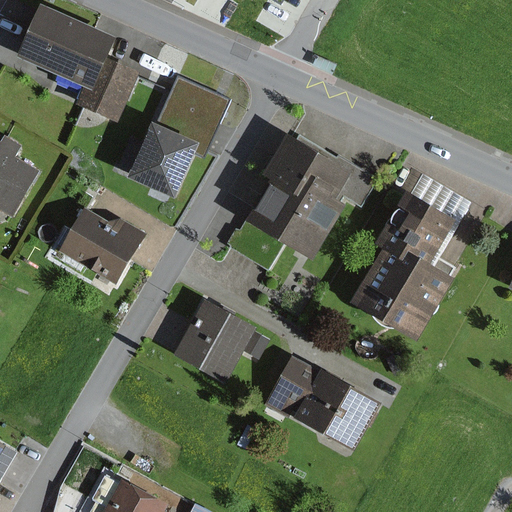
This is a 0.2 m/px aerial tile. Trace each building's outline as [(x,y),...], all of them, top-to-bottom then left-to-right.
[(240,0),(269,16),(278,0),(240,0)] [(107,59),(117,38),(42,5),(18,58),(84,87),(77,104),(118,122),(140,73),(107,59)] [(338,48),(346,35),(329,24),(321,37),(338,48)] [(338,64),(315,54),(310,66),(333,75),(338,64)] [(200,143),(195,154),(205,159),(230,101),(178,78),(158,125),(200,143)] [(158,125),(153,123),(129,179),(176,199),(195,154),(200,143),(158,125)] [(362,207),(378,180),(338,156),(335,162),(288,134),(262,176),(272,182),(241,233),(236,230),(227,246),(269,271),(284,244),(314,261),(347,205),(341,202),(344,197),(362,207)] [(1,143),(0,142),(0,210),(14,219),(43,171),(17,156),(23,146),(5,135),(1,143)] [(446,202),(467,210),(473,193),(452,185),(446,202)] [(457,220),(407,192),(376,246),(382,250),(352,303),(418,341),(454,279),(450,276),(455,268),(436,257),(457,220)] [(117,287),(148,235),(122,219),(109,223),(85,208),(59,252),(117,287)] [(257,329),(205,301),(175,355),(228,383),(245,351),(260,359),(270,341),(255,332),(257,329)] [(356,452),(382,403),(323,371),(321,373),(292,358),(266,405),(289,418),(293,411),(298,413),(295,419),(356,452)] [(0,482),(17,455),(0,444),(0,482)] [(165,511),(169,506),(123,480),(105,511),(165,511)]
